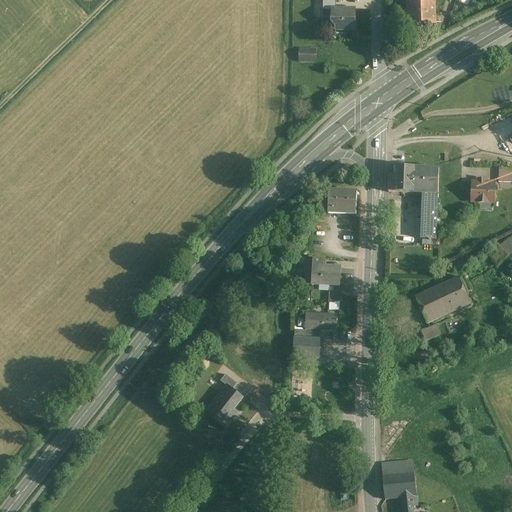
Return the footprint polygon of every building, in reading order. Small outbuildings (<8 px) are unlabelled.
[(335,0),(322,0),(323,11),(332,11),(332,10),(336,10),(335,0)] [(434,0),(407,0),(409,26),(435,26),(434,0)] [(336,10),(332,10),(332,11),(332,16),(336,20),(336,30),(353,30),(353,17),(355,17),(355,10),(336,10)] [(310,50),(299,50),(299,61),(310,61),(310,50)] [(403,167),(395,167),(395,175),(389,175),(388,193),(402,193),(403,167)] [(439,169),(414,168),(403,167),(402,193),(424,194),(423,239),(431,239),(436,239),(439,169)] [(511,169),(499,168),(498,182),(511,183),(511,169)] [(494,183),(472,182),(472,192),(470,194),(470,197),(472,198),(472,200),(478,200),(478,202),(487,203),(487,201),(494,201),(494,183)] [(357,192),(329,190),(328,212),(354,214),(356,214),(357,192)] [(511,237),(489,255),(496,264),(511,252),(511,237)] [(326,267),(314,266),(313,284),(341,286),(342,268),(326,267)] [(459,277),(442,285),(454,312),(471,304),(459,277)] [(442,285),(415,298),(427,324),(454,312),(442,285)] [(343,288),(329,288),(328,304),(342,302),(343,288)] [(337,316),(307,315),(306,329),(307,329),(319,329),(336,330),(337,316)] [(436,326),(422,333),(426,342),(440,335),(436,326)] [(319,329),(307,329),(307,339),(319,339),(319,329)] [(307,339),(294,338),(293,365),(319,367),(320,339),(319,339),(307,339)] [(237,384),(226,375),(221,381),(227,387),(227,386),(232,390),(237,384)] [(232,390),(227,386),(227,387),(209,410),(215,415),(212,419),(225,429),(232,420),(228,417),(243,398),(232,390)] [(413,462),(382,465),(383,476),(415,473),(413,462)] [(415,473),(383,476),(383,477),(385,500),(402,499),(412,498),(417,497),(415,473)] [(412,498),(402,499),(403,511),(413,511),(413,506),(412,498)]
